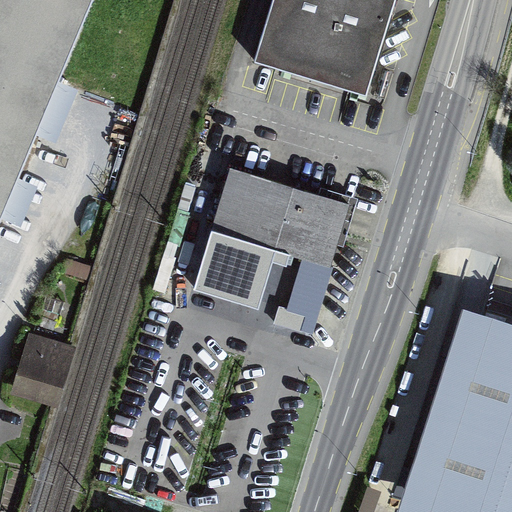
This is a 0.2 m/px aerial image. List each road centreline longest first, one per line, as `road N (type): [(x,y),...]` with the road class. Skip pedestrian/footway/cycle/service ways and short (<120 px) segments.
road 1 (secondary): [(470,0),(313,511)]
road 2 (unknown): [(421,177),(230,116),(186,229),(231,265)]
road 3 (unknown): [(410,0),(360,159)]
